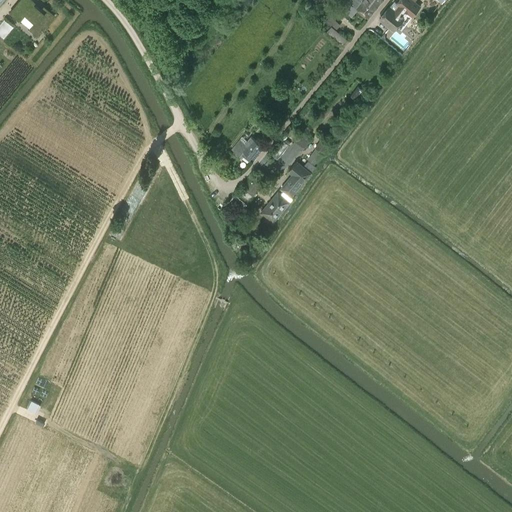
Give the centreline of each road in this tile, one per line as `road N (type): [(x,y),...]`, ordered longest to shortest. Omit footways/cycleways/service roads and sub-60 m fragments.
road 1 (track): [(145,511),(231,305),(212,297),(217,264),(157,140),(180,126)]
road 2 (track): [(0,433),(147,145),(157,140)]
road 3 (unclassified): [(245,177),(218,186),(207,173),(101,0)]
road 4 (unclassified): [(245,177),(385,0)]
